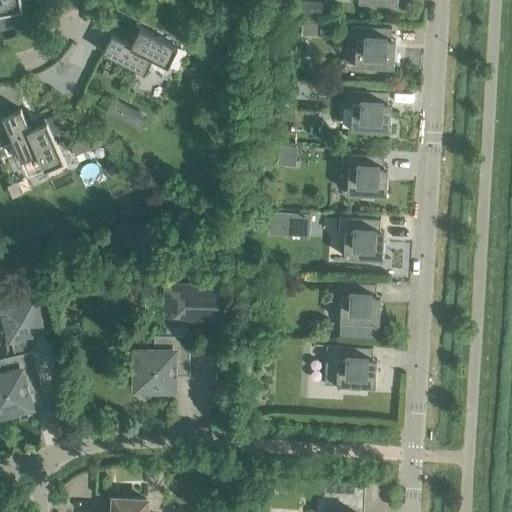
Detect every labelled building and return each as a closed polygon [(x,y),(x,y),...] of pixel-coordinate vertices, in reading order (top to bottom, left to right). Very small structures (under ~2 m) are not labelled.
[(20,0),(0,0),(0,13),(22,10),(20,0)] [(300,2),(299,13),(321,14),(322,3),(300,2)] [(302,24),(301,35),(316,36),(316,24),(302,24)] [(354,65),(393,67),(395,49),(390,49),(391,28),(351,26),(350,39),(356,39),(354,65)] [(168,66),(177,46),(139,27),(131,44),(111,34),(102,52),(144,74),(152,58),(168,66)] [(351,129),(390,131),(391,113),(386,112),(387,92),(347,90),(346,103),(352,103),(351,129)] [(113,98),(106,112),(114,117),(122,102),(113,98)] [(37,154),(44,170),(63,161),(46,122),(29,130),(20,109),(1,117),(20,161),(37,154)] [(86,140),(71,147),(75,155),(90,148),(86,140)] [(278,146),(277,164),(295,165),(296,146),(278,146)] [(349,167),(347,193),(361,194),(360,198),(372,199),(372,194),(386,195),(387,177),(382,176),(384,156),(343,153),(343,167),(349,167)] [(261,210),(260,233),(281,234),(282,212),(261,210)] [(343,257),(382,259),(383,241),(379,240),(380,220),(340,217),(339,231),(345,231),(343,257)] [(341,335),(373,337),(374,323),(379,323),(380,304),(375,304),(376,283),(336,281),(335,295),(341,295),(340,321),(342,321),(341,335)] [(236,289),(167,287),(166,322),(235,323),(236,289)] [(137,351),(136,387),(137,388),(137,389),(137,391),(138,391),(139,393),(140,394),(141,395),(143,396),(146,396),(148,396),(151,395),(152,394),(153,393),(154,391),(155,390),(155,388),(155,387),(160,387),(160,384),(172,384),(172,374),(189,374),(189,334),(153,334),(153,351),(137,351)] [(361,386),(375,387),(376,368),(371,368),(372,347),(326,345),(324,384),(350,385),(349,390),(361,391),(361,386)] [(0,375),(0,412),(17,408),(16,405),(28,402),(26,393),(42,389),(32,350),(0,358),(0,368),(2,375),(0,375)] [(266,478),(266,491),(276,491),(277,478),(266,478)] [(322,511),(362,511),(365,484),(324,482),(322,511)] [(145,511),(146,500),(114,498),(112,511),(145,511)]
